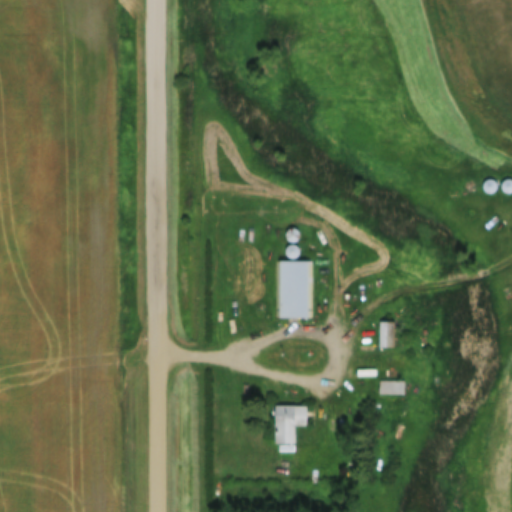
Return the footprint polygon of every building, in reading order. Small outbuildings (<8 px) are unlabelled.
[(496,195),(496,186),(488,186),(487,194),(496,195)] [(276,322),(310,322),(310,263),(276,263),(276,322)] [(395,352),(395,325),(380,325),(380,352),(395,352)] [(405,384),(380,384),(380,398),(405,398),(405,384)] [(309,429),(309,409),(276,409),(276,448),(297,448),(297,429),(309,429)]
